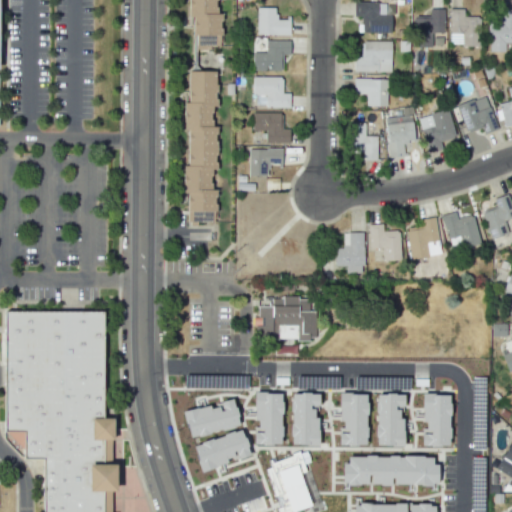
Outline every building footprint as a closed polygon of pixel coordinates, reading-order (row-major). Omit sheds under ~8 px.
[(187,0),(187,17),(193,18),(192,47),(219,47),(220,13),(215,13),(215,0),(187,0)] [(390,32),(390,14),(384,14),(384,2),(353,2),(353,16),(358,16),(358,32),(390,32)] [(275,8),(256,7),(255,34),(289,35),(289,20),(275,19),(275,8)] [(442,33),(443,9),(429,8),(428,16),(413,16),(412,46),(431,47),(431,33),(442,33)] [(463,9),(448,9),(449,45),(478,45),(478,16),(463,16),(463,9)] [(511,42),(511,10),(488,10),(487,51),(504,52),(504,43),(511,42)] [(288,55),(288,40),(265,40),(265,53),(252,52),(251,70),(281,70),(281,54),(288,55)] [(390,41),(360,41),(360,57),(353,57),(353,71),(389,72),(390,41)] [(187,71),(187,102),(182,102),(183,129),(186,129),(187,165),(182,165),(183,193),(186,193),(187,222),(214,221),(214,189),(210,189),(210,169),(216,169),(215,124),(214,124),(213,71),(187,71)] [(352,94),(365,94),(365,105),(386,106),(386,79),(353,78),(352,94)] [(509,100),(497,103),(503,127),(511,124),(511,86),(506,88),(509,100)] [(483,133),(496,128),(484,95),(455,105),(465,133),(481,127),(483,133)] [(447,109),(417,117),(426,150),(455,143),(447,109)] [(251,131),(265,131),(265,142),(288,143),(288,129),(280,129),(281,113),(252,112),(251,131)] [(384,116),(388,157),(403,156),(402,142),(412,141),(409,114),(384,116)] [(364,123),(347,122),(347,152),(362,152),(361,160),(375,160),(376,136),(363,136),(364,123)] [(281,149),(248,148),(247,175),(267,176),(268,165),(280,165),(281,149)] [(492,198),(496,207),(481,212),(490,239),(508,232),(503,220),(511,216),(511,210),(506,194),(492,198)] [(440,215),(447,239),(458,235),(462,248),(480,243),(471,214),(456,219),(454,211),(440,215)] [(439,255),(435,220),(404,224),(409,259),(439,255)] [(367,224),(368,249),(381,248),(382,260),(399,259),(398,230),(382,231),(381,224),(367,224)] [(334,265),(345,266),(345,273),(362,273),(362,233),(342,232),(342,248),(334,248),(334,265)] [(511,309),(511,275),(509,274),(502,291),(511,295),(511,297),(508,308),(511,309)] [(315,338),(309,338),(309,342),(255,341),(256,326),(251,326),(251,313),(257,314),(258,306),(270,307),(271,295),(299,295),(298,299),(309,299),(310,310),(314,312),(315,338)] [(3,311),(102,311),(102,418),(112,418),(112,438),(101,439),(102,462),(102,465),(114,465),(114,491),(100,491),(99,511),(42,511),(42,459),(25,459),(19,457),(8,445),(2,436),(3,417),(3,311)] [(511,336),(509,337),(511,345),(511,350),(500,355),(508,372),(511,370),(511,336)] [(253,444),(280,445),(281,393),(254,392),(253,444)] [(317,393),(290,393),(290,445),(316,445),(316,410),(317,410),(317,393)] [(338,444),(365,445),(366,394),(339,393),(338,444)] [(402,445),(401,393),(374,394),(375,445),(402,445)] [(421,446),(448,446),(449,394),(421,394),(421,446)] [(182,410),(188,437),(238,427),(232,400),(182,410)] [(200,471),(249,454),(240,429),(191,445),(200,471)] [(511,478),(511,443),(509,442),(495,468),(511,477),(511,478)] [(292,511),(310,506),(299,472),(304,471),(299,455),(264,466),(277,508),(275,508),(276,511),(292,511)] [(435,485),(435,456),(343,456),(342,484),(435,485)]
